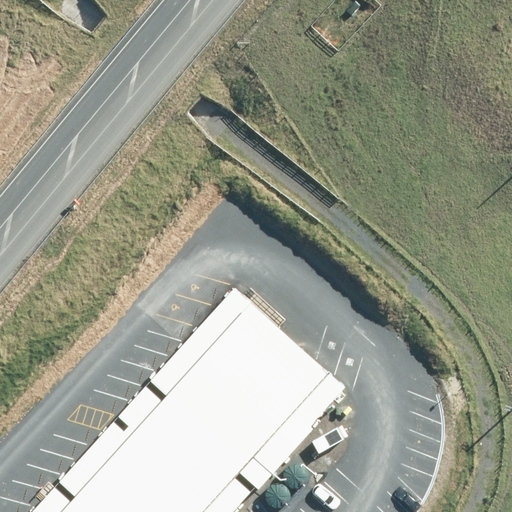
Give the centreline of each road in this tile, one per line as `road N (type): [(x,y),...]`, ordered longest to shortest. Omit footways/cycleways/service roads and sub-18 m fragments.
road 1 (track): [(471,511),(485,433),(470,360),(434,294),(401,257),(284,164)]
road 2 (trunk): [(192,0),(0,275)]
road 3 (unclassified): [(0,224),(192,0)]
road 4 (trunk): [(184,0),(0,226)]
road 5 (track): [(84,0),(284,164)]
road 6 (trunk): [(0,136),(117,0)]
